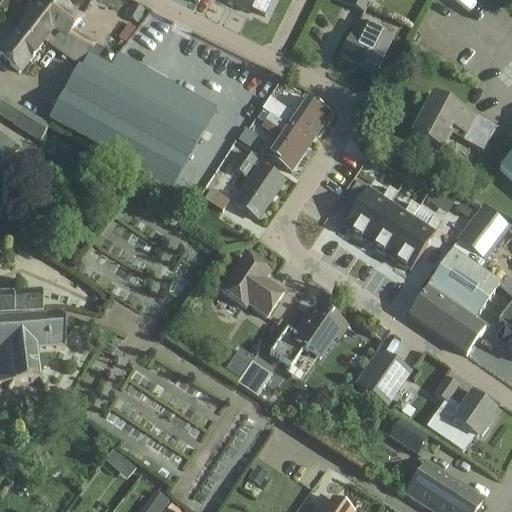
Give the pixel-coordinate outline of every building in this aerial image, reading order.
[(89,56),(95,47),(78,37),(72,32),(81,20),(56,0),(42,0),(31,14),(69,45),(89,56)] [(218,0),(249,15),(250,11),(267,20),(276,0),(218,0)] [(363,15),(370,0),(347,0),(345,5),(363,15)] [(31,14),(0,53),(0,57),(14,68),(20,73),(46,40),(63,54),(83,65),(80,71),(78,70),(48,122),(56,126),(53,131),(63,138),(66,133),(100,151),(98,154),(141,178),(169,194),(169,192),(187,161),(215,112),(116,58),(111,68),(100,62),(89,56),(69,45),(31,14)] [(340,59),(375,77),(387,53),(386,52),(391,42),(357,25),(340,59)] [(105,52),(100,62),(111,68),(116,58),(105,52)] [(412,136),(441,151),(452,130),(466,138),(463,143),(483,154),(495,131),(433,98),(412,136)] [(22,112),(1,100),(0,102),(0,117),(13,126),(22,112)] [(262,113),(270,118),(310,146),(330,117),(305,100),(290,121),(267,105),(263,111),(268,114),(266,116),(263,113),(262,113)] [(310,146),(270,118),(261,130),(276,141),(265,158),(291,175),(310,146)] [(39,144),(48,129),(35,121),(26,136),(39,144)] [(0,177),(10,163),(18,152),(0,137),(0,177)] [(232,169),(245,178),(256,163),(243,154),(239,159),(232,169)] [(511,157),(499,172),(511,183),(511,157)] [(225,161),(219,170),(227,175),(232,166),(225,161)] [(284,184),(267,173),(260,168),(234,206),(258,223),(284,184)] [(227,176),(219,171),(208,187),(216,192),(227,176)] [(389,206),(390,206),(396,196),(388,191),(382,201),(354,183),(346,195),(358,203),(341,229),(364,244),(389,206)] [(211,190),(204,201),(222,214),(230,203),(211,190)] [(411,221),(412,221),(418,211),(411,205),(404,216),(390,206),(389,206),(364,244),(386,259),(411,221)] [(509,230),(481,209),(456,242),(484,264),(509,230)] [(411,221),(386,259),(409,274),(422,255),(434,235),(441,225),(433,220),(426,230),(412,221),(411,221)] [(451,255),(434,279),(407,318),(466,358),(484,332),(475,326),(500,286),(451,255)] [(244,259),(233,276),(220,294),(245,311),(247,308),(266,321),(283,296),(265,283),(269,276),(244,259)] [(0,387),(18,386),(39,384),(37,354),(65,352),(62,319),(42,320),(42,313),(43,313),(42,294),(32,295),(12,296),(13,316),(20,315),(21,322),(0,322),(0,387)] [(511,305),(499,322),(511,332),(511,305)] [(304,351),(320,361),(334,341),(337,343),(345,331),(331,322),(332,319),(318,310),(298,339),(286,331),(269,356),(290,370),(304,351)] [(376,327),(370,337),(381,344),(387,334),(376,327)] [(386,408),(409,375),(379,355),(357,388),(386,408)] [(237,386),(236,386),(240,388),(257,400),(271,379),(251,365),(239,382),(237,386)] [(428,427),(426,430),(463,456),(474,439),(476,440),(494,414),(471,398),(470,400),(457,390),(458,389),(446,381),(435,397),(444,404),(446,405),(449,401),(462,410),(449,428),(434,418),(428,427)] [(389,441),(416,458),(427,442),(400,424),(389,441)] [(425,466),(405,497),(428,511),(476,511),(483,502),(466,492),(425,466)] [(255,472),(249,481),(259,487),(265,478),(255,472)] [(347,511),(332,501),(324,511),(347,511)]
